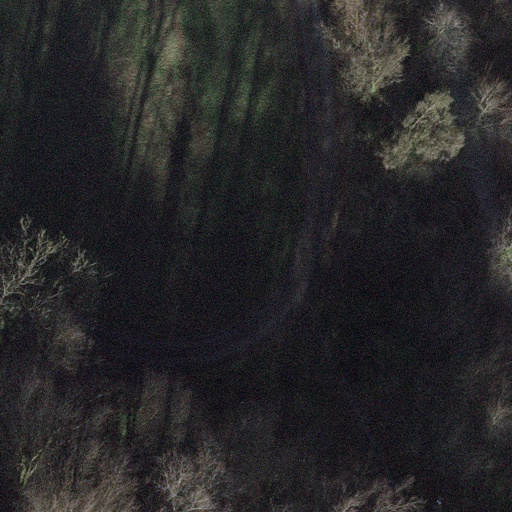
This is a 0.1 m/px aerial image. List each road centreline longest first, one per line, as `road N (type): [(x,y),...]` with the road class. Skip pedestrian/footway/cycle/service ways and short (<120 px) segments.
road 1 (track): [(287,297),(246,335),(192,355),(122,351),(0,260)]
road 2 (track): [(287,297),(320,220),(317,104),(302,0)]
road 3 (track): [(439,0),(511,279)]
